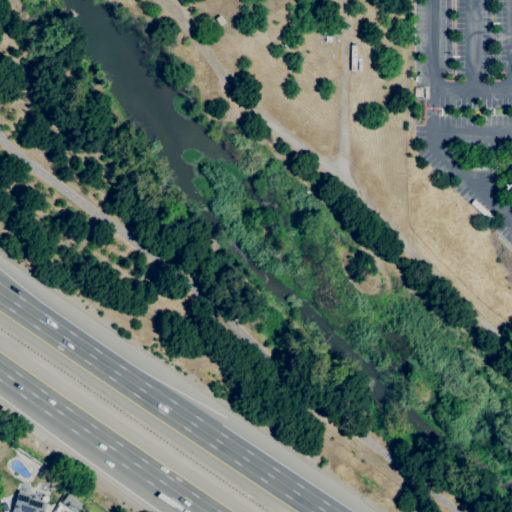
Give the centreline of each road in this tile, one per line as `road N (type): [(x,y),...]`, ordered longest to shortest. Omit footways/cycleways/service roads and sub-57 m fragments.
road 1 (track): [(341,0),(339,176),(511,351)]
road 2 (motorway): [(326,511),(0,293)]
road 3 (track): [(339,176),(241,102),(159,0)]
road 4 (motorway): [(0,370),(206,511)]
